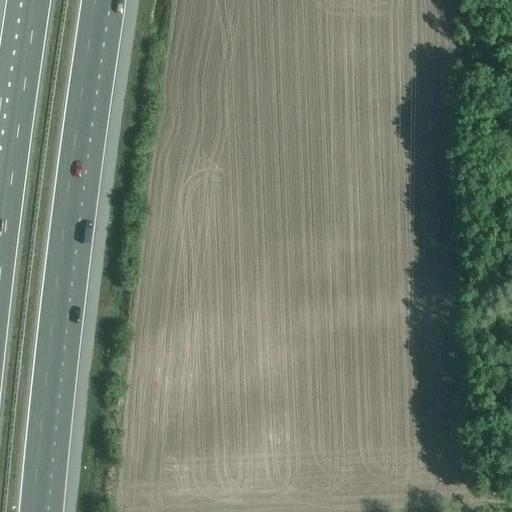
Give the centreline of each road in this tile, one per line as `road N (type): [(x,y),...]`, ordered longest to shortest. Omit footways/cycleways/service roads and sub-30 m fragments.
road 1 (motorway): [(33,511),(43,376),(95,0)]
road 2 (motorway): [(36,0),(0,269)]
